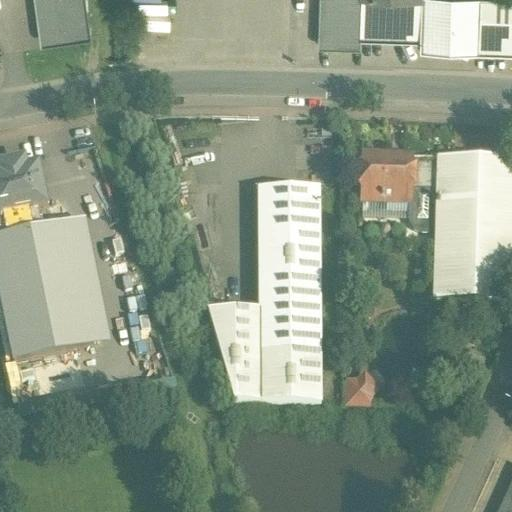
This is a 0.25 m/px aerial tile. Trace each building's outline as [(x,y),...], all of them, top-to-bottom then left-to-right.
[(84,0),(25,0),(32,48),(90,38),(84,0)] [(511,0),(324,0),(323,49),(363,50),(363,40),(511,52),(511,0)] [(420,161),(366,159),(364,209),(419,210),(420,161)] [(0,217),(1,218),(28,212),(44,209),(36,169),(25,171),(23,164),(0,168),(0,217)] [(511,167),(440,166),(437,306),(511,307),(511,167)] [(325,194),(262,195),(265,318),(210,319),(236,409),(331,410),(325,194)] [(211,196),(181,197),(196,250),(211,249),(211,196)] [(28,212),(1,218),(6,243),(33,237),(28,212)] [(0,243),(0,300),(13,367),(109,347),(85,227),(33,237),(6,243),(0,243)]
